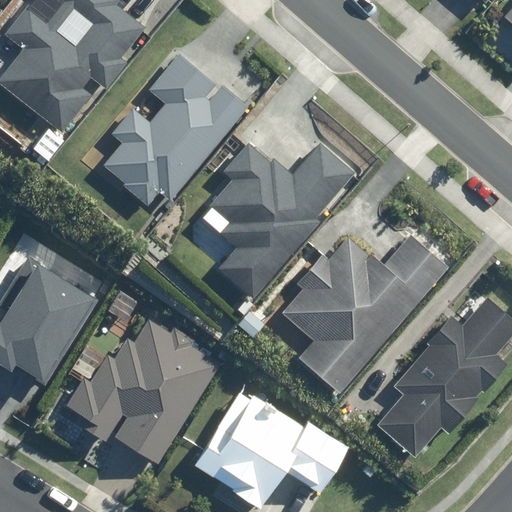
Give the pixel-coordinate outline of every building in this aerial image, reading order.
[(58,0),(46,18),(26,4),(5,34),(25,48),(0,84),(0,85),(67,133),(92,97),(82,90),(94,72),(115,86),(134,60),(124,53),(145,24),(120,6),(123,0),(58,0)] [(511,4),(502,16),(511,25),(511,4)] [(122,142),(102,167),(151,207),(161,194),(171,202),(250,104),(179,47),(145,89),(165,105),(151,122),(132,106),(110,133),(122,142)] [(209,204),(229,221),(220,232),(237,245),(214,274),(247,302),(354,172),(319,143),(294,174),(250,138),(225,169),(233,175),(209,204)] [(387,257),(351,227),(328,254),(322,250),(297,279),(305,286),(280,316),(310,341),(298,356),(344,395),(451,265),(410,230),(387,257)] [(17,367),(47,385),(99,300),(27,256),(0,299),(0,306),(7,311),(0,323),(0,365),(13,373),(17,367)] [(511,341),(511,319),(487,298),(466,327),(452,314),(424,345),(428,348),(392,388),(402,397),(378,425),(416,458),(442,429),(449,435),(511,365),(500,355),(511,341)] [(115,436),(158,464),(221,366),(190,346),(193,341),(175,329),(172,333),(148,317),(132,342),(126,339),(113,359),(107,354),(89,382),(82,378),(64,405),(88,421),(83,428),(106,442),(123,415),(127,418),(115,436)] [(194,467),(261,510),(286,470),(321,492),(350,447),(309,422),(305,429),(253,396),(251,399),(241,393),(194,467)]
